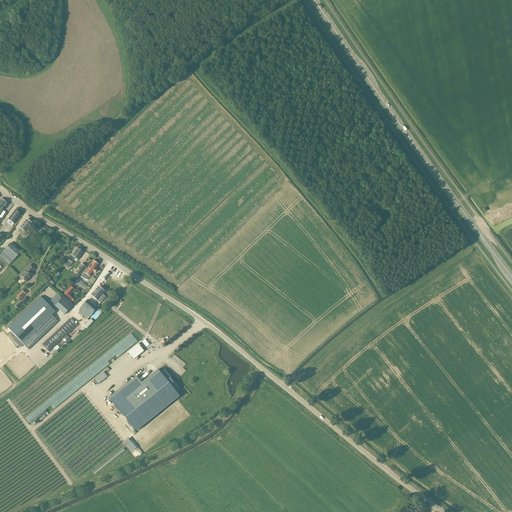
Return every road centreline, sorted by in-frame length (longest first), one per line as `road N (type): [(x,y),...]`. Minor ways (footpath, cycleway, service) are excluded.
road 1 (unclassified): [(454,511),(347,439),(201,320),(0,190)]
road 2 (secondary): [(511,275),(314,0)]
